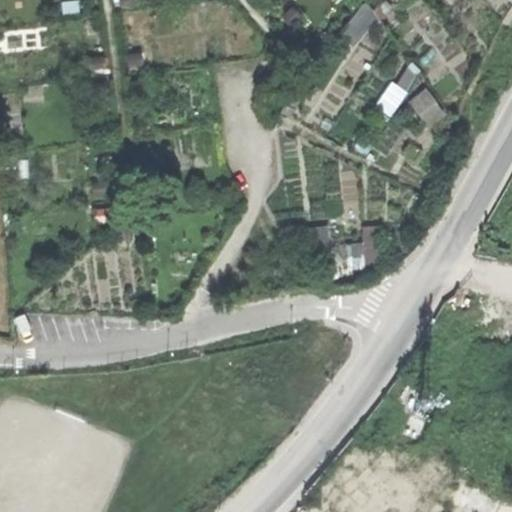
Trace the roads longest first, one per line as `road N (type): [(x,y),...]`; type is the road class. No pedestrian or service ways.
road 1 (residential): [(404,321),(324,305),(124,351),(0,356)]
road 2 (unclassified): [(253,511),(350,412),(404,321)]
road 3 (unclassified): [(404,321),(511,128)]
